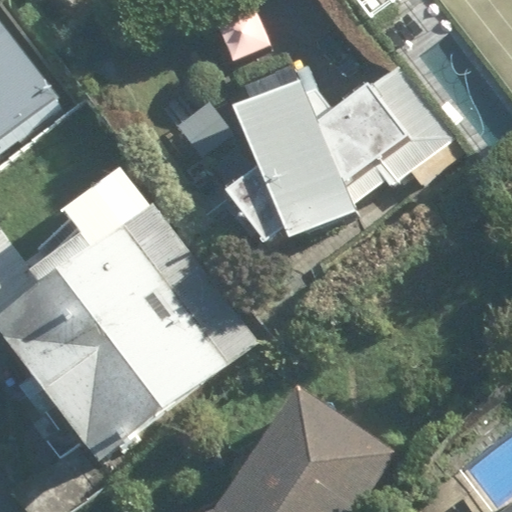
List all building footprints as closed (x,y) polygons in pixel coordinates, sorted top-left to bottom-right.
[(40,0),(61,29),(102,0),(40,0)] [(362,0),(380,24),(412,0),(362,0)] [(0,145),(62,100),(0,15),(0,145)] [(301,255),(372,223),(362,200),(405,158),(428,187),(469,156),(415,83),(403,93),(390,80),(333,137),(311,90),(265,112),(238,81),(178,133),(205,164),(191,175),(263,266),(296,243),(301,255)] [(159,207),(152,212),(128,180),(78,219),(97,243),(0,317),(0,327),(43,383),(30,393),(54,424),(67,414),(113,474),(271,352),(159,207)] [(372,511),(405,458),(308,398),(237,511),(372,511)]
